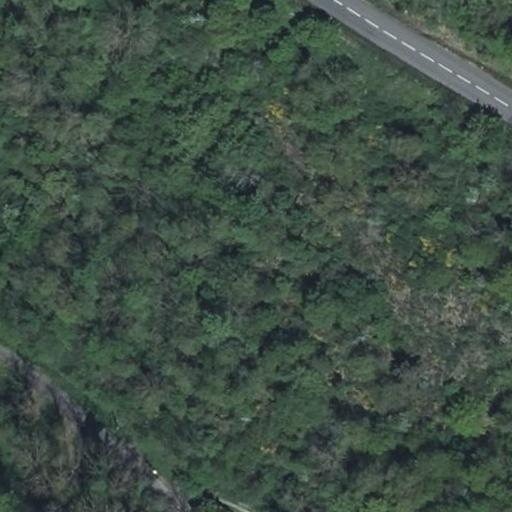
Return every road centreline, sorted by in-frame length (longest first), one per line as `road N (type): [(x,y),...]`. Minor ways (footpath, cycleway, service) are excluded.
road 1 (residential): [(0,346),(202,511)]
road 2 (secondary): [(335,0),(511,110)]
